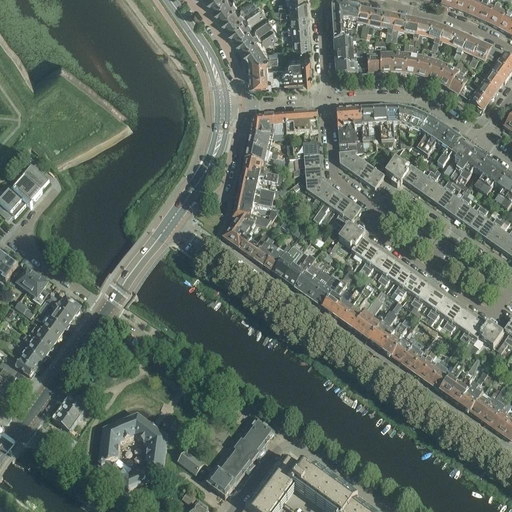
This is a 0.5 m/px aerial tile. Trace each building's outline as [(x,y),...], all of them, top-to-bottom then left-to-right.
[(217,0),(212,4),(213,4),(213,6),(215,9),(216,9),(219,14),(233,4),(239,0),(217,0)] [(233,4),(219,14),(220,15),(220,16),(222,19),(223,20),(227,24),(241,15),(257,3),(258,3),(256,0),(249,0),(239,7),(240,9),(238,10),(233,4)] [(279,7),(279,12),(307,10),(306,0),(285,0),(286,9),(284,9),(282,7),(279,7)] [(443,0),(441,6),(453,11),(458,0),(443,0)] [(458,0),(453,11),(464,15),(471,0),(458,0)] [(472,0),(471,0),(464,15),(476,20),(485,0),(479,0),(478,3),(472,0)] [(485,0),(476,20),(487,25),(495,11),(489,8),(492,0),(485,0)] [(499,1),(495,11),(487,25),(499,31),(506,15),(500,12),(504,3),(501,2),(499,1)] [(257,3),(241,15),(227,24),(227,25),(227,27),(229,30),(231,30),(234,35),(253,22),(265,13),(261,7),(261,8),(257,3)] [(335,5),(332,8),(334,43),(348,42),(347,29),(343,29),(342,17),(345,6),(343,6),(341,7),(335,5)] [(345,6),(342,17),(343,29),(347,29),(350,23),(354,24),(357,25),(360,11),(347,8),(346,6),(345,6)] [(290,16),(291,23),(292,23),(308,21),(307,10),(279,12),(273,12),(278,19),(281,19),(281,16),(290,16)] [(363,29),(360,41),(363,42),(366,42),(367,37),(368,35),(372,13),(367,12),(366,10),(363,10),(362,11),(360,11),(357,25),(357,26),(364,27),(364,29),(363,29)] [(378,14),(372,13),(368,35),(367,37),(373,38),(373,34),(370,33),(372,28),(381,31),(384,16),(382,15),(382,14),(379,13),(378,14)] [(511,15),(507,13),(506,15),(499,31),(509,37),(511,30),(511,15)] [(392,40),(396,18),(384,16),(381,31),(388,32),(386,44),(389,44),(391,45),(392,40)] [(236,40),(238,40),(241,45),(255,36),(270,26),(273,24),(268,18),(256,27),(253,22),(234,35),(234,37),(236,40)] [(405,35),(408,21),(396,18),(392,40),(391,45),(395,45),(398,34),(405,35)] [(409,21),(408,21),(405,35),(411,37),(409,47),(414,48),(421,23),(415,22),(415,21),(409,19),(409,21)] [(281,35),(290,35),(309,33),(308,21),(292,23),(291,23),(288,23),(289,31),(281,31),(281,35)] [(429,41),(434,26),(431,26),(430,24),(428,23),(427,25),(421,23),(414,48),(420,49),(422,44),(419,43),(420,39),(429,41)] [(255,36),(241,45),(242,46),(241,48),(243,50),(245,51),(247,54),(248,55),(268,54),(262,46),(277,36),(270,26),(255,36)] [(446,31),(434,26),(429,41),(435,43),(432,52),(437,54),(439,51),(446,31)] [(457,35),(446,31),(439,51),(440,50),(443,51),(445,51),(446,46),(453,49),(458,35),(457,35)] [(290,35),(286,35),(286,39),(286,40),(293,40),(294,47),(300,46),(310,45),(309,33),(290,35)] [(459,36),(458,35),(453,49),(459,51),(454,61),(459,63),(462,58),(469,41),(463,38),(463,36),(461,35),(459,36)] [(355,42),(348,42),(334,43),(335,55),(354,54),(353,46),(363,46),(363,42),(360,41),(355,41),(355,42)] [(469,41),(460,63),(463,64),(466,56),(474,59),(481,46),(479,45),(478,43),(476,42),(475,43),(469,41)] [(469,68),(469,69),(475,73),(480,62),(485,64),(488,59),(488,57),(491,50),(481,46),(474,59),(469,68)] [(394,58),(393,75),(404,76),(409,47),(405,47),(403,56),(402,56),(402,58),(394,58)] [(416,78),(421,61),(413,59),(414,57),(413,57),(414,48),(409,47),(404,76),(416,78)] [(393,75),(394,58),(386,58),(386,56),(385,56),(385,50),(381,50),(381,52),(381,76),(386,76),(388,77),(390,77),(391,75),(393,75)] [(367,60),(368,66),(368,70),(368,76),(371,76),(371,78),(374,78),(375,76),(381,76),(381,52),(376,52),(377,59),(367,60)] [(268,54),(248,55),(249,69),(283,67),(283,65),(282,53),(268,54)] [(354,54),(335,55),(336,68),(357,67),(356,59),(362,59),(367,58),(367,53),(354,54)] [(427,82),(437,57),(433,55),(431,61),(430,61),(429,63),(421,61),(416,78),(427,82)] [(289,65),(283,65),(283,67),(284,82),(303,81),(305,81),(305,83),(310,82),(310,80),(312,80),(310,57),(288,58),(289,65)] [(439,86),(447,70),(439,67),(440,65),(439,64),(442,59),(437,57),(427,82),(439,86)] [(511,75),(511,61),(505,57),(498,66),(511,76),(511,75)] [(494,72),(491,76),(503,85),(505,85),(511,76),(498,66),(492,62),(488,59),(485,64),(490,68),(494,72)] [(453,73),(447,70),(439,86),(440,87),(440,88),(442,90),(444,89),(449,92),(462,71),(465,66),(461,64),(456,72),(455,72),(453,73)] [(357,67),(336,68),(337,78),(349,77),(349,79),(357,79),(357,77),(362,77),(361,71),(368,70),(368,66),(363,66),(357,67)] [(284,82),(283,67),(249,69),(250,85),(259,84),(259,87),(268,86),(268,83),(284,82)] [(459,98),(466,87),(467,85),(461,81),(466,74),(462,71),(449,92),(453,95),(453,96),(455,98),(457,97),(459,98)] [(477,81),(496,94),(503,85),(491,76),(488,81),(484,78),(481,82),(477,80),(477,81)] [(493,99),(496,94),(477,81),(474,84),(482,89),(477,95),(489,104),(490,103),(492,103),(494,101),(493,99)] [(477,95),(466,87),(459,98),(470,106),(478,111),(477,113),(480,114),(481,113),(482,114),(489,104),(477,95)] [(385,111),(373,112),(374,130),(380,129),(381,145),(388,145),(385,111)] [(386,111),(385,111),(388,145),(388,150),(392,149),(393,144),(394,144),(393,129),(399,129),(398,111),(386,111)] [(398,111),(399,129),(420,136),(430,122),(414,115),(398,111)] [(373,112),(361,113),(362,131),(363,149),(369,149),(368,145),(369,145),(369,137),(375,137),(374,130),(373,112)] [(362,131),(361,113),(339,114),(337,117),(338,133),(354,132),(362,131)] [(317,119),(314,116),(285,118),(286,136),(286,138),(303,137),(303,141),(299,142),(300,148),(311,147),(310,136),(318,136),(317,119)] [(286,136),(285,118),(269,119),(270,137),(274,137),(286,136)] [(256,120),(253,123),(251,137),(255,138),(270,137),(269,119),(256,120)] [(419,138),(412,149),(416,152),(422,155),(440,129),(430,122),(420,136),(425,139),(424,141),(419,138)] [(440,129),(422,155),(427,159),(436,146),(441,150),(451,136),(441,129),(440,129)] [(354,132),(338,133),(339,157),(355,156),(363,155),(363,149),(362,131),(354,132)] [(446,153),(437,166),(442,170),(451,157),(461,143),(451,136),(441,150),(446,153)] [(255,138),(251,137),(250,141),(249,143),(248,146),(249,148),(249,149),(267,153),(270,137),(255,138)] [(477,155),(461,143),(451,157),(456,160),(454,163),(460,167),(457,172),(450,167),(443,177),(453,184),(456,186),(477,155)] [(298,161),(320,159),(319,147),(311,147),(300,148),(287,149),(288,157),(289,161),(298,161)] [(246,161),(263,165),(264,165),(266,158),(268,159),(270,153),(267,153),(249,149),(248,154),(246,155),(245,159),(246,161)] [(477,155),(456,186),(462,190),(464,192),(466,193),(468,190),(464,187),(471,177),(470,177),(473,173),(478,176),(488,162),(483,159),(477,155)] [(340,168),(348,174),(357,161),(355,160),(355,156),(339,157),(340,168)] [(321,171),(320,159),(298,161),(298,171),(305,170),(312,170),(312,172),(321,171)] [(262,171),(263,165),(246,161),(246,162),(244,162),(243,167),(245,167),(244,172),(269,177),(270,174),(264,173),(264,171),(262,171)] [(367,168),(357,161),(348,174),(358,181),(367,168)] [(37,162),(32,167),(42,176),(47,170),(37,162)] [(394,162),(385,176),(393,182),(391,185),(397,189),(399,186),(400,187),(403,183),(410,173),(394,162)] [(479,183),(474,189),(478,193),(476,196),(478,197),(498,169),(488,162),(478,176),(482,179),(480,183),(479,183)] [(372,171),(367,168),(358,181),(365,186),(368,182),(370,182),(373,179),(372,178),(380,166),(377,164),(372,171)] [(384,169),(380,166),(372,178),(373,179),(370,182),(368,182),(365,186),(375,192),(384,179),(379,176),(384,169)] [(31,206),(42,194),(41,193),(49,183),(31,167),(0,202),(0,206),(1,207),(0,207),(0,214),(3,216),(5,214),(10,219),(12,217),(15,220),(26,207),(31,210),(33,208),(31,206)] [(498,169),(478,197),(480,199),(482,195),(487,199),(492,192),(491,191),(494,187),(498,190),(508,176),(498,169)] [(306,175),(306,183),(322,182),(321,171),(312,172),(312,170),(305,170),(298,171),(294,172),(294,177),(301,177),(301,176),(306,175)] [(412,190),(421,178),(411,171),(410,173),(403,183),(412,190)] [(241,178),(239,184),(257,188),(259,183),(263,183),(262,184),(280,188),(283,180),(269,177),(244,172),(242,178),(241,178)] [(423,191),(420,196),(429,202),(438,189),(433,186),(441,175),(437,173),(434,176),(426,188),(427,188),(425,192),(423,191)] [(412,190),(420,196),(423,191),(425,192),(427,188),(426,188),(434,176),(431,174),(426,181),(421,178),(412,190)] [(499,197),(495,204),(499,207),(497,211),(498,212),(511,192),(511,178),(508,176),(498,190),(503,194),(500,198),(499,197)] [(322,182),(306,183),(307,193),(317,200),(325,188),(322,185),(322,182)] [(438,189),(429,202),(436,207),(439,203),(441,203),(444,200),(443,199),(453,184),(450,182),(442,192),(438,189)] [(274,192),(273,196),(260,193),(260,194),(256,193),(257,188),(239,184),(238,190),(240,191),(238,197),(276,205),(276,203),(279,193),(274,192)] [(436,207),(445,213),(454,201),(449,198),(454,191),(459,194),(462,190),(456,186),(453,184),(443,199),(444,200),(441,203),(439,203),(436,207)] [(317,200),(325,206),(329,201),(330,202),(336,195),(325,188),(317,200)] [(466,193),(464,192),(462,196),(463,197),(459,204),(454,201),(445,213),(453,219),(456,215),(458,215),(460,212),(459,211),(470,196),(466,193)] [(511,192),(498,212),(500,213),(503,210),(507,213),(511,206),(511,205),(511,204),(511,192)] [(336,214),(345,201),(336,195),(330,202),(329,201),(325,206),(314,222),(319,226),(326,216),(325,215),(329,209),(336,214)] [(453,219),(462,225),(470,212),(466,209),(471,202),(473,204),(476,200),(470,196),(459,211),(460,212),(458,215),(456,215),(453,219)] [(269,224),(271,225),(276,217),(276,205),(238,197),(237,203),(235,203),(234,209),(252,213),(253,207),(257,208),(257,209),(271,212),(269,222),(269,224)] [(353,207),(345,201),(336,214),(340,217),(333,227),(336,230),(339,226),(347,215),(346,214),(348,211),(351,211),(353,207)] [(475,216),(470,212),(462,225),(469,230),(472,226),(474,226),(477,223),(476,223),(484,211),(486,208),(482,205),(475,216)] [(361,212),(353,207),(351,211),(348,211),(346,214),(347,215),(339,226),(343,229),(347,222),(352,225),(361,212)] [(249,226),(261,230),(266,232),(271,225),(269,224),(262,222),(251,220),(252,213),(234,209),(233,214),(235,215),(233,221),(236,221),(237,221),(240,223),(241,222),(246,226),(246,224),(249,226)] [(469,230),(478,237),(487,224),(482,221),(487,214),(484,211),(476,223),(477,223),(474,226),(472,226),(469,230)] [(491,227),(487,224),(478,237),(486,242),(488,238),(491,238),(493,235),(492,234),(503,219),(494,213),(491,218),(495,222),(491,227)] [(488,238),(486,242),(494,248),(503,236),(508,229),(511,225),(506,222),(503,219),(492,234),(493,235),(491,238),(488,238)] [(231,229),(247,240),(248,241),(253,234),(252,234),(253,231),(257,233),(261,230),(249,226),(246,224),(246,226),(241,222),(240,223),(237,221),(236,221),(235,224),(233,223),(231,227),(232,228),(231,229)] [(349,228),(339,241),(353,251),(354,251),(361,241),(362,242),(364,239),(363,238),(365,234),(359,230),(357,233),(349,228)] [(248,241),(247,240),(231,229),(229,233),(227,232),(224,236),(225,238),(223,240),(244,255),(248,249),(247,249),(251,243),(249,241),(248,241)] [(494,248),(502,254),(505,249),(507,250),(509,246),(508,246),(511,240),(511,233),(508,239),(503,236),(494,248)] [(244,255),(253,262),(261,250),(264,246),(269,240),(264,237),(257,247),(251,243),(247,249),(248,249),(244,255)] [(261,250),(253,262),(264,269),(274,256),(277,251),(270,246),(272,243),(271,242),(269,240),(264,246),(261,250)] [(317,240),(313,245),(320,250),(324,245),(317,240)] [(511,240),(508,246),(509,246),(507,250),(505,249),(502,254),(511,260),(511,258),(511,240)] [(353,251),(352,253),(356,256),(353,260),(359,264),(362,260),(371,248),(362,242),(361,241),(354,251),(353,251)] [(331,252),(329,256),(331,258),(341,265),(343,266),(345,262),(335,255),(339,249),(335,246),(331,252)] [(274,256),(264,269),(273,276),(291,250),(287,247),(278,259),(274,256)] [(291,250),(273,276),(283,283),(292,269),(294,266),(298,262),(302,256),(301,255),(302,254),(294,248),(293,249),(292,249),(291,250)] [(380,254),(371,248),(362,260),(366,264),(358,276),(361,279),(373,262),(372,261),(375,258),(377,258),(380,254)] [(373,262),(361,279),(369,284),(372,281),(367,278),(374,269),(378,272),(387,259),(380,254),(377,258),(375,258),(372,261),(373,262)] [(292,269),(283,283),(294,291),(305,276),(315,261),(309,257),(297,273),(292,269)] [(8,259),(0,270),(0,279),(9,287),(10,285),(18,274),(22,269),(13,263),(13,262),(10,260),(9,260),(8,259)] [(396,266),(387,259),(378,272),(383,275),(378,282),(381,285),(389,273),(391,270),(393,270),(396,266)] [(403,271),(396,266),(393,270),(391,270),(389,273),(381,285),(385,287),(390,280),(395,284),(403,271)] [(305,276),(294,291),(304,297),(320,274),(315,270),(311,267),(305,276)] [(340,286),(322,311),(333,318),(348,297),(348,296),(343,293),(356,275),(353,273),(350,271),(341,285),(340,286)] [(394,294),(390,299),(394,302),(397,297),(398,296),(406,285),(405,284),(407,281),(409,281),(412,277),(403,271),(395,284),(399,287),(394,294)] [(18,274),(10,285),(14,288),(16,285),(27,293),(38,279),(33,275),(31,276),(27,273),(24,278),(18,274)] [(320,274),(304,297),(313,304),(327,285),(330,280),(330,279),(321,273),(320,274)] [(398,296),(397,297),(401,299),(406,292),(411,295),(420,283),(412,277),(409,281),(407,281),(405,284),(406,285),(398,296)] [(327,285),(313,304),(322,311),(340,286),(341,285),(331,278),(330,279),(330,280),(327,285)] [(38,279),(27,293),(37,300),(34,303),(40,308),(49,296),(45,293),(49,287),(42,282),(38,279)] [(416,298),(410,306),(414,309),(422,297),(421,296),(424,293),(426,293),(429,289),(420,283),(411,295),(416,298)] [(361,298),(343,325),(353,333),(368,312),(363,308),(365,305),(374,293),(371,291),(368,289),(367,288),(361,298)] [(423,304),(427,307),(436,294),(429,289),(426,293),(424,293),(421,296),(422,297),(414,309),(410,313),(414,316),(423,304)] [(445,300),(436,294),(427,307),(432,310),(427,317),(431,320),(439,308),(438,308),(440,304),(442,305),(445,300)] [(54,297),(52,295),(46,303),(56,311),(72,322),(75,317),(77,317),(80,314),(79,312),(80,311),(74,307),(75,305),(71,302),(70,303),(66,301),(61,307),(60,306),(59,304),(53,299),(54,297)] [(348,297),(333,318),(343,325),(361,298),(356,295),(353,300),(348,297)] [(430,321),(427,325),(431,328),(435,323),(434,322),(439,315),(444,318),(453,306),(445,300),(442,305),(440,304),(438,308),(439,308),(431,320),(430,321)] [(368,312),(353,333),(369,344),(387,320),(380,315),(376,321),(373,319),(383,306),(382,305),(379,303),(376,301),(368,312)] [(31,321),(34,316),(18,305),(15,310),(31,321)] [(461,312),(453,306),(444,318),(448,322),(443,329),(447,331),(455,320),(454,319),(456,316),(459,316),(461,312)] [(56,311),(49,321),(64,332),(65,331),(67,331),(70,328),(69,326),(72,322),(56,311)] [(16,316),(11,312),(7,318),(12,322),(16,316)] [(396,315),(392,312),(387,320),(369,344),(383,353),(396,334),(390,330),(397,321),(393,318),(396,315)] [(456,327),(460,330),(469,317),(461,312),(459,316),(456,316),(454,319),(455,320),(447,331),(451,334),(456,327)] [(61,337),(64,332),(49,321),(44,317),(41,322),(47,327),(43,333),(57,343),(58,342),(60,342),(62,338),(61,337)] [(478,324),(469,317),(460,330),(465,333),(460,340),(463,343),(471,331),(473,328),(475,328),(478,324)] [(396,334),(383,353),(392,360),(401,347),(398,345),(407,332),(412,326),(406,321),(396,334)] [(511,321),(504,332),(509,336),(497,353),(501,355),(508,345),(511,339),(511,321)] [(9,325),(4,322),(0,327),(5,331),(9,325)] [(475,345),(474,347),(479,350),(479,351),(484,344),(493,350),(503,337),(502,336),(495,331),(497,328),(491,323),(489,326),(487,326),(485,329),(486,329),(475,345)] [(463,343),(460,348),(463,350),(467,345),(469,342),(475,345),(486,329),(485,329),(478,324),(475,328),(473,328),(471,331),(463,343)] [(36,328),(29,338),(49,353),(50,352),(52,352),(54,349),(54,347),(57,343),(43,333),(36,328)] [(26,337),(23,341),(25,343),(29,349),(27,353),(42,364),(42,363),(44,363),(47,360),(46,358),(49,353),(29,338),(26,337)] [(392,360),(411,374),(423,356),(404,343),(401,347),(392,360)] [(473,357),(478,350),(473,346),(468,354),(473,357)] [(42,364),(27,353),(21,349),(18,354),(25,358),(21,364),(19,362),(19,363),(35,374),(35,373),(37,373),(39,370),(38,368),(42,364)] [(423,356),(411,374),(420,380),(436,358),(426,351),(423,356)] [(0,354),(0,361),(2,363),(3,363),(16,372),(29,381),(35,374),(19,363),(17,366),(6,358),(0,354)] [(436,358),(420,380),(430,387),(446,365),(449,359),(446,358),(443,363),(436,358)] [(467,376),(449,401),(460,409),(474,388),(470,385),(473,380),(480,362),(477,360),(467,376)] [(9,375),(12,377),(16,372),(3,363),(0,367),(0,369),(4,372),(9,375)] [(430,387),(439,394),(452,376),(447,373),(450,368),(446,365),(430,387)] [(452,376),(440,394),(449,401),(467,376),(463,373),(464,371),(458,367),(452,376)] [(502,371),(510,377),(511,374),(511,372),(505,368),(502,371)] [(474,388),(460,409),(470,416),(484,396),(478,392),(481,388),(480,387),(489,374),(486,371),(474,388)] [(0,387),(3,383),(9,375),(4,372),(0,377),(0,387)] [(12,377),(16,380),(25,386),(29,381),(16,372),(12,377)] [(3,383),(0,387),(0,399),(6,404),(15,392),(11,388),(16,380),(12,377),(9,375),(3,383)] [(490,400),(484,396),(470,416),(480,423),(500,394),(498,392),(495,396),(494,395),(490,400)] [(480,423),(491,430),(507,407),(500,403),(504,397),(500,394),(480,423)] [(70,434),(87,410),(73,400),(55,424),(70,434)] [(511,407),(509,405),(507,407),(491,430),(501,437),(511,422),(505,418),(511,407)] [(138,418),(103,432),(98,469),(128,492),(163,478),(168,441),(138,418)] [(511,421),(511,422),(501,437),(509,443),(511,445),(511,443),(511,421)] [(275,435),(258,422),(245,438),(251,443),(256,435),(268,444),(275,435)] [(245,438),(216,477),(208,488),(225,501),(268,444),(256,435),(251,443),(245,438)] [(186,455),(181,461),(179,465),(195,478),(203,467),(186,455)] [(276,511),(295,488),(290,485),(298,473),(282,461),(245,511),(246,511),(276,511)] [(301,469),(298,473),(290,485),(295,488),(298,484),(301,486),(297,490),(327,511),(350,511),(356,504),(358,502),(317,472),(317,471),(312,468),(308,474),(301,469)] [(190,508),(195,501),(187,495),(182,502),(190,508)] [(208,511),(208,509),(198,502),(194,507),(197,509),(195,511),(208,511)]
